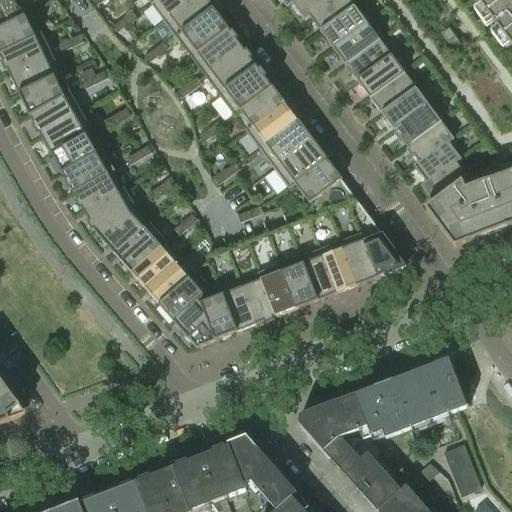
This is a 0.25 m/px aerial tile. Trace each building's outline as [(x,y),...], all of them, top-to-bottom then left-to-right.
[(0,0),(0,28),(17,17),(23,13),(13,0),(0,0)] [(95,8),(104,1),(103,0),(92,0),(90,2),(95,8)] [(163,21),(191,0),(155,0),(150,4),(163,21)] [(176,39),(214,11),(212,9),(210,6),(205,0),(191,0),(163,21),(176,39)] [(511,225),(511,0),(269,0),(276,9),(300,41),(352,111),(374,140),(377,144),(390,163),(393,167),(454,248),(511,225)] [(38,11),(34,7),(26,13),(28,15),(31,19),(40,15),(38,11)] [(191,58),(228,30),(227,27),(222,22),(214,11),(176,39),(191,58)] [(127,26),(137,19),(134,16),(132,13),(122,20),(127,26)] [(0,54),(35,38),(25,17),(19,20),(17,17),(0,28),(0,54)] [(118,34),(127,26),(122,20),(113,27),(115,30),(118,34)] [(205,77),(242,49),(240,47),(238,43),(236,41),(238,39),(232,31),(230,33),(228,30),(191,58),(205,77)] [(42,35),(35,38),(0,54),(0,55),(3,62),(1,63),(5,73),(8,71),(9,74),(51,54),(42,35)] [(81,39),(80,36),(69,41),(72,48),(83,43),(81,39)] [(72,48),(69,41),(58,46),(60,50),(61,54),(72,48)] [(158,57),(168,50),(166,47),(163,43),(154,50),(158,57)] [(219,97),(257,69),(255,66),(252,63),(250,60),(253,59),(247,50),(244,52),(242,49),(205,77),(219,97)] [(149,64),(158,57),(154,50),(144,58),(146,61),(149,64)] [(62,76),(51,54),(9,74),(9,75),(19,96),(55,79),(62,76)] [(234,116),(271,88),(269,85),(267,82),(265,79),(267,78),(261,70),(259,71),(257,69),(219,97),(234,116)] [(105,76),(103,72),(93,78),(96,85),(107,80),(105,76)] [(96,85),(93,78),(82,83),(84,87),(85,90),(96,85)] [(192,92),(202,85),(199,82),(197,78),(187,86),(192,92)] [(28,114),(64,96),(55,79),(19,96),(28,114)] [(182,99),(192,92),(187,86),(177,93),(180,96),(182,99)] [(247,133),(284,105),(282,103),(280,100),(271,88),(234,116),(247,133)] [(70,93),(64,96),(28,114),(29,117),(40,135),(81,113),(70,93)] [(260,150),(297,122),(295,120),(291,115),(284,105),(247,133),(260,150)] [(128,113),(126,109),(116,115),(120,122),(130,116),(128,113)] [(51,156),(93,133),(81,113),(40,135),(41,137),(41,138),(51,156)] [(120,122),(116,115),(106,121),(108,125),(110,128),(120,122)] [(213,136),(223,129),(220,126),(218,122),(208,129),(213,136)] [(274,170),(311,141),(310,139),(308,136),(297,122),(260,150),(274,170)] [(204,143),(213,136),(208,129),(199,137),(201,140),(204,143)] [(62,175),(103,152),(93,133),(51,156),(62,175)] [(294,185),(326,161),(324,159),(322,156),(311,141),(274,170),(288,189),(294,185)] [(150,150),(148,147),(137,153),(141,160),(152,154),(150,150)] [(73,194),(114,171),(103,152),(62,175),(67,182),(64,183),(69,192),(72,191),(73,194)] [(141,160),(137,153),(127,159),(129,162),(131,166),(141,160)] [(309,205),(341,181),(331,167),(326,161),(294,185),(309,205)] [(229,178),(239,171),(236,168),(234,165),(224,172),(229,178)] [(84,213),(125,190),(114,171),(73,194),(77,201),(75,202),(80,211),(82,210),(84,213)] [(220,185),(229,178),(224,172),(215,179),(217,182),(220,185)] [(163,194),(172,187),(170,184),(167,181),(158,188),(163,194)] [(153,202),(163,194),(158,188),(148,195),(151,198),(153,202)] [(100,239),(136,210),(125,190),(84,213),(89,222),(87,223),(92,232),(94,231),(96,233),(95,234),(100,239)] [(263,215),(260,208),(249,212),(252,220),(263,216),(263,215)] [(115,256),(150,225),(136,210),(100,239),(115,256)] [(252,220),(249,212),(238,216),(240,224),(252,220)] [(188,229),(197,221),(194,218),(191,215),(182,223),(188,229)] [(381,235),(370,220),(355,226),(358,236),(361,242),(362,245),(364,249),(365,249),(377,279),(405,268),(381,235)] [(179,237),(188,229),(182,223),(173,231),(176,234),(179,237)] [(131,274),(166,243),(150,225),(115,256),(131,274)] [(361,242),(358,236),(340,243),(345,256),(357,287),(360,286),(364,284),(377,279),(365,249),(364,249),(362,245),(361,242)] [(145,290),(180,259),(166,243),(131,274),(145,290)] [(345,256),(340,243),(320,251),(325,264),(337,295),(340,294),(345,291),(357,287),(345,256)] [(325,264),(320,251),(300,259),(305,272),(317,303),(320,301),(324,300),(337,295),(325,264)] [(159,306),(189,280),(194,275),(180,259),(145,290),(159,306)] [(305,272),(300,259),(280,266),(285,280),(297,310),(300,309),(304,308),(317,303),(305,272)] [(285,280),(280,266),(259,274),(265,288),(276,318),(297,310),(285,280)] [(265,288),(259,274),(258,275),(260,282),(242,289),(245,296),(256,326),(259,325),(263,323),(264,323),(265,325),(274,321),(273,319),(276,318),(265,288)] [(199,303),(204,298),(189,280),(159,306),(174,324),(199,303)] [(245,296),(242,289),(222,297),(224,303),(236,333),(239,332),(242,331),(256,326),(245,296)] [(224,303),(222,297),(201,305),(206,311),(204,311),(216,342),(218,341),(224,339),(236,334),(236,333),(224,303)] [(216,342),(204,311),(206,311),(201,305),(199,303),(174,324),(196,349),(197,349),(216,342)] [(448,359),(429,366),(449,415),(467,408),(448,359)] [(429,366),(373,388),(392,437),(449,415),(429,366)] [(0,428),(12,424),(26,419),(26,418),(27,418),(27,417),(26,417),(22,410),(1,384),(0,382),(0,428)] [(299,424),(323,452),(339,438),(341,438),(359,431),(363,440),(383,433),(386,440),(392,437),(373,388),(300,416),(299,424)] [(361,461),(341,438),(339,438),(323,452),(345,476),(361,461)] [(193,511),(246,491),(238,472),(245,470),(263,455),(250,440),(242,439),(172,466),(189,511),(193,511)] [(462,446),(444,454),(462,498),(480,491),(462,446)] [(361,461),(345,476),(361,494),(385,473),(368,454),(361,461)] [(280,474),(263,455),(245,470),(238,472),(246,491),(247,491),(244,485),(251,482),(259,492),(280,474)] [(189,511),(172,466),(153,473),(168,511),(189,511)] [(168,511),(153,473),(135,481),(146,511),(168,511)] [(385,473),(361,494),(376,511),(400,491),(394,483),(385,473)] [(296,493),(280,474),(259,492),(276,511),(296,493)] [(146,511),(135,481),(80,502),(83,511),(146,511)] [(428,511),(406,486),(400,491),(376,511),(428,511)] [(305,511),(310,508),(296,493),(276,511),(275,511),(305,511)] [(83,511),(80,502),(53,511),(83,511)]
